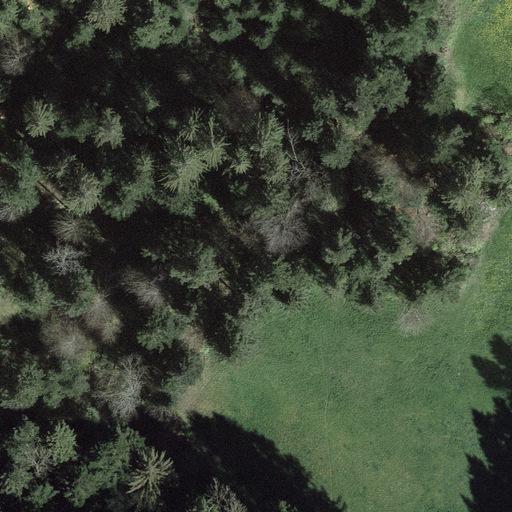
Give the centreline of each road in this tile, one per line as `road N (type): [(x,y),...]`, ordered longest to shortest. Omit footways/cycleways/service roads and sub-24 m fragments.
road 1 (track): [(0,151),(84,213),(177,206),(292,212),(342,232)]
road 2 (track): [(138,511),(50,416),(0,382)]
